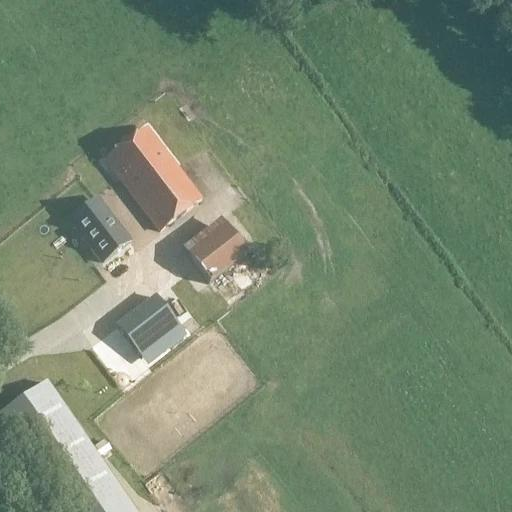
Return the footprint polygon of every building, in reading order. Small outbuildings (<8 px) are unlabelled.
[(200,204),(145,133),(105,164),(159,235),(200,204)] [(253,237),(239,218),(250,210),(242,200),(220,217),(242,246),(253,237)] [(101,209),(76,229),(105,267),(131,247),(101,209)] [(228,231),(190,260),(209,286),(248,257),(228,231)] [(180,270),(164,282),(176,298),(192,286),(180,270)] [(192,286),(176,298),(188,314),(204,302),(192,286)] [(139,360),(177,330),(153,300),(115,330),(139,360)] [(92,341),(97,355),(121,346),(116,332),(92,341)] [(136,511),(47,382),(0,413),(0,421),(62,511),(136,511)]
